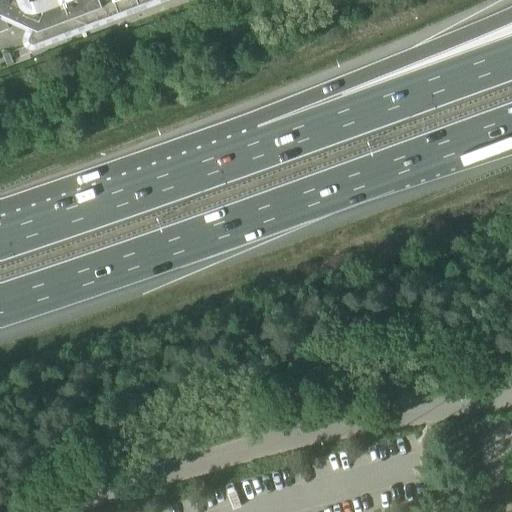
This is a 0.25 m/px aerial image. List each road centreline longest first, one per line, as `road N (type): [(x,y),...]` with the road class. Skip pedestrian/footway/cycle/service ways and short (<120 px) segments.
road 1 (motorway): [(0,305),(511,125)]
road 2 (unclassified): [(511,398),(396,410),(33,511)]
road 3 (motorway): [(511,14),(260,147)]
road 4 (motorway): [(260,147),(0,238)]
road 5 (motorway): [(511,57),(260,147)]
